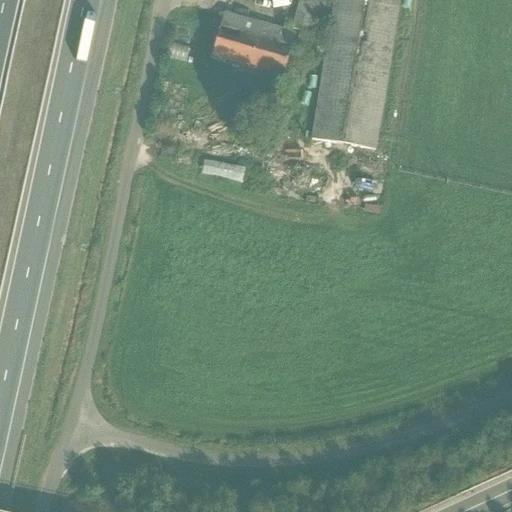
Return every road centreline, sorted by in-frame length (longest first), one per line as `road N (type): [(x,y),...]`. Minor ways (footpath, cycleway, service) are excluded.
road 1 (motorway): [(0,460),(102,0)]
road 2 (unclassified): [(511,397),(400,439),(272,461),(209,460),(73,431)]
road 3 (unclassified): [(73,431),(167,0)]
